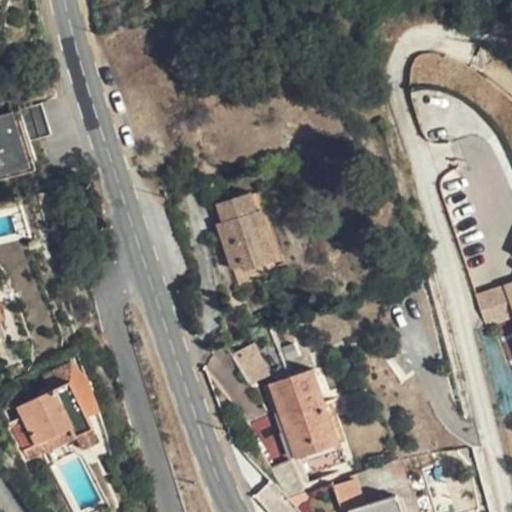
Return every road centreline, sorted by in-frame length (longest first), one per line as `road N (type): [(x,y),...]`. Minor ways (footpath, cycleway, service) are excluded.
road 1 (tertiary): [(65,0),(144,270)]
road 2 (residential): [(144,270),(121,283),(110,328),(174,511)]
road 3 (tertiary): [(144,270),(229,511)]
